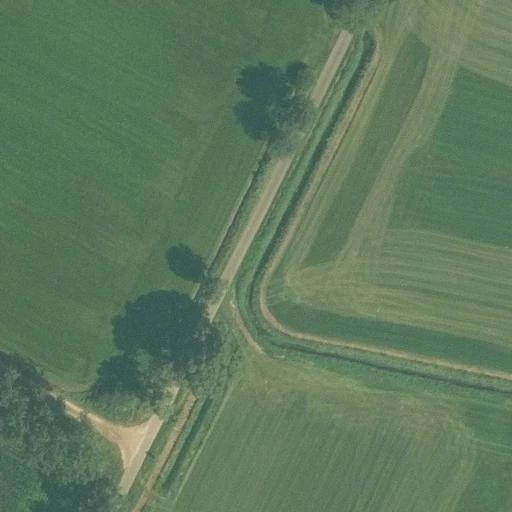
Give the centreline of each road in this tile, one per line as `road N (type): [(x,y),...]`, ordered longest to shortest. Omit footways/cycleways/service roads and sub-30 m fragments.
road 1 (unclassified): [(103,511),(351,0)]
road 2 (track): [(0,372),(134,448)]
